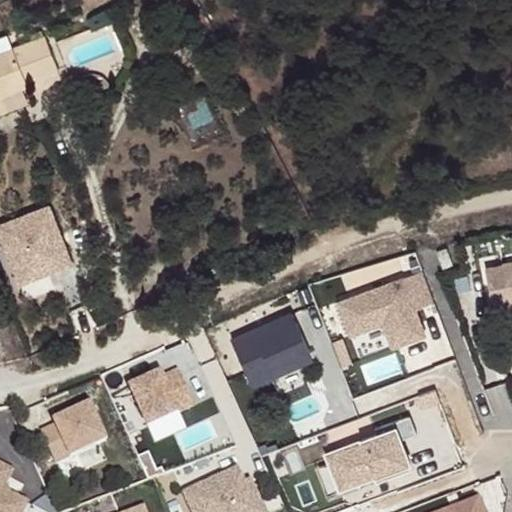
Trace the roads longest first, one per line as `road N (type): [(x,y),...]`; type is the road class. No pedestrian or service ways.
road 1 (track): [(0,391),(40,383),(135,341),(173,312),(332,243),(511,199)]
road 2 (unknown): [(511,451),(484,443),(448,382),(356,388),(325,310)]
